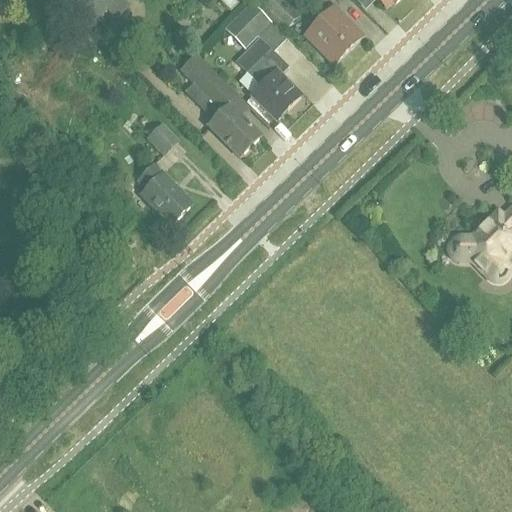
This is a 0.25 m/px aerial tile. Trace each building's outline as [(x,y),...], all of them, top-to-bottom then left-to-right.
[(130,8),(121,0),(81,0),(76,5),(94,24),(107,12),(116,21),(130,8)] [(287,32),(300,19),(280,0),(269,0),(262,7),(287,32)] [(401,0),(376,0),(386,10),(392,4),(395,7),(401,0)] [(249,6),(238,16),(224,30),(244,51),(258,37),(258,36),(269,27),(249,6)] [(335,66),(364,37),(335,9),(306,38),(335,66)] [(265,86),(262,89),(254,98),(278,123),(300,100),(280,80),(289,71),(270,52),(270,51),(260,42),(240,61),(265,86)] [(240,160),(262,139),(236,113),(244,105),(201,62),(192,71),(187,76),(218,107),(210,114),(218,121),(210,130),(240,160)] [(177,144),(161,129),(148,142),(164,157),(177,144)] [(171,229),(194,207),(193,206),(192,206),(154,168),(138,183),(147,192),(141,199),(170,228),(171,229)] [(477,235),(473,240),(461,240),(457,240),(453,243),(451,246),(450,251),(451,255),(453,259),(457,261),(461,262),(472,262),(490,280),(497,283),(498,283),(505,281),(506,280),(509,273),(509,272),(506,264),(502,261),(503,260),(511,251),(511,211),(503,220),(498,214),(491,222),(489,220),(476,233),(477,235)]
